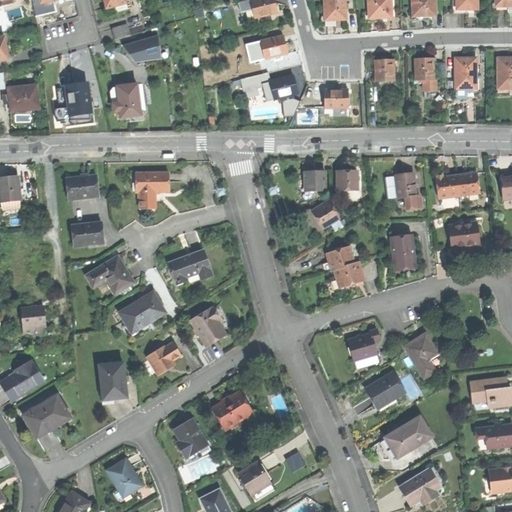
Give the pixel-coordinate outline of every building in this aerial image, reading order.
[(102,0),(105,9),(116,6),(125,4),(126,4),(125,0),(102,0)] [(240,12),(246,11),(252,9),(249,0),(248,0),(238,3),(240,12)] [(249,0),(252,9),(255,18),(277,12),(275,2),(274,0),(249,0)] [(324,0),(325,19),(333,19),(346,18),(345,0),(324,0)] [(367,0),(368,11),(368,17),(384,17),(392,17),(391,0),(367,0)] [(412,0),(412,9),(412,15),(428,15),(436,15),(435,0),(412,0)] [(476,13),(476,8),(457,8),(456,0),(453,0),(454,13),(466,13),(476,13)] [(477,0),(456,0),(457,8),(476,8),(478,8),(477,0)] [(511,4),(495,5),(495,0),(492,0),(492,9),(507,9),(511,8),(511,4)] [(25,3),(28,16),(35,14),(34,12),(33,6),(31,1),(25,3)] [(43,3),(40,4),(33,6),(34,12),(45,9),(43,3)] [(248,20),(255,18),(252,9),(246,11),(248,20)] [(429,19),(428,15),(412,15),(412,9),(409,9),(409,20),(420,20),(429,19)] [(384,21),(384,17),(368,17),(368,11),(364,11),(365,22),(376,21),(384,21)] [(111,29),(114,40),(130,35),(127,25),(111,29)] [(159,35),(122,46),(136,63),(162,59),(159,35)] [(261,41),(265,58),(288,53),(285,44),(283,35),(261,41)] [(0,37),(0,60),(9,60),(7,47),(6,36),(0,37)] [(257,60),(265,58),(261,41),(253,43),(257,60)] [(498,57),(498,87),(511,87),(511,56),(507,57),(498,57)] [(415,58),(416,80),(434,80),(433,58),(423,58),(415,58)] [(465,58),(455,58),(455,88),(477,88),(477,68),(477,58),(465,58)] [(383,59),(375,59),(376,81),(394,81),(393,59),(383,59)] [(481,68),(477,68),(477,88),(455,88),(455,92),(481,92),(481,68)] [(273,89),(275,98),(298,92),(295,83),(293,75),(271,81),(273,89)] [(25,111),(41,109),(38,83),(8,86),(9,95),(4,95),(5,103),(10,103),(11,112),(25,111)] [(127,85),(117,87),(120,103),(121,111),(121,117),(130,116),(141,115),(138,84),(127,85)] [(75,86),(66,87),(68,103),(70,116),(70,118),(90,115),(88,102),(85,85),(75,86)] [(267,100),(275,98),(273,89),(264,91),(267,100)] [(324,90),(325,108),(349,108),(348,89),(336,90),(324,90)] [(93,102),(88,102),(90,115),(70,118),(72,126),(94,123),(92,108),(94,107),(93,102)] [(56,118),(70,116),(68,103),(55,105),(56,118)] [(338,172),(339,191),(359,191),(358,171),(347,171),(338,172)] [(136,173),(137,192),(140,192),(140,206),(156,205),(156,192),(170,192),(170,172),(136,173)] [(315,172),(306,172),(306,192),(326,192),(326,172),(315,172)] [(395,175),(397,198),(406,197),(407,208),(422,207),(420,196),(417,196),(415,173),(405,174),(395,175)] [(466,175),(457,176),(459,196),(480,193),(477,173),(466,175)] [(72,199),(99,196),(97,175),(84,176),(69,178),(72,199)] [(0,177),(0,197),(0,202),(21,200),(20,189),(19,182),(18,176),(7,177),(0,177)] [(436,179),(439,199),(459,196),(457,176),(448,177),(444,178),(438,179),(436,179)] [(501,186),(503,199),(511,198),(511,176),(502,177),(503,186),(501,186)] [(317,220),(323,229),(340,218),(330,201),(312,213),(317,220)] [(452,221),(453,226),(477,223),(477,218),(452,221)] [(78,246),(105,243),(104,233),(102,222),(75,225),(78,246)] [(449,227),(452,248),(465,246),(480,244),(477,223),(453,226),(449,227)] [(412,235),(390,237),(392,253),(394,253),(396,267),(415,266),(412,235)] [(326,253),(331,270),(334,269),(339,288),(352,284),(363,281),(358,263),(354,264),(349,247),(326,253)] [(178,259),(167,263),(175,282),(186,278),(186,276),(197,272),(200,281),(213,277),(203,249),(192,254),(191,252),(185,254),(186,256),(178,259)] [(416,269),(415,266),(396,267),(394,253),(392,253),(394,271),(405,270),(416,269)] [(126,267),(118,254),(85,275),(93,288),(106,280),(115,295),(136,282),(126,267)] [(188,282),(186,278),(175,282),(176,286),(188,282)] [(149,295),(119,313),(126,323),(130,320),(136,331),(165,313),(153,293),(149,295)] [(22,308),(24,333),(42,331),(41,326),(47,326),(44,306),(34,307),(22,308)] [(190,321),(207,347),(215,341),(226,335),(217,321),(220,319),(214,309),(211,311),(210,309),(190,321)] [(132,333),(136,331),(130,320),(126,323),(132,333)] [(369,333),(370,335),(373,343),(380,341),(376,330),(369,333)] [(359,339),(348,342),(354,362),(377,355),(373,343),(370,335),(359,339)] [(405,347),(424,380),(436,373),(428,360),(437,355),(426,335),(414,342),(405,347)] [(142,358),(152,376),(160,371),(169,366),(167,362),(175,358),(168,345),(160,350),(159,348),(142,358)] [(379,362),(377,355),(354,362),(356,369),(379,362)] [(6,392),(11,400),(44,382),(32,361),(15,370),(17,374),(1,383),(6,392)] [(99,365),(102,399),(113,398),(125,397),(122,363),(99,365)] [(371,398),(376,406),(393,395),(395,399),(404,393),(392,374),(366,390),(371,398)] [(507,380),(470,384),(472,404),(494,401),(495,409),(511,407),(511,393),(511,389),(508,389),(507,380)] [(225,401),(212,409),(225,429),(244,417),(246,416),(245,414),(251,410),(239,392),(225,401)] [(378,409),(395,399),(393,395),(376,406),(378,409)] [(29,427),(35,439),(70,420),(57,396),(22,415),(29,427)] [(473,412),(495,409),(494,401),(472,404),(473,412)] [(255,417),(251,410),(245,414),(246,416),(244,417),(247,422),(255,417)] [(183,453),(186,458),(199,450),(208,445),(192,419),(173,431),(180,441),(183,447),(180,449),(183,453)] [(396,457),(397,458),(430,438),(419,419),(407,426),(406,424),(394,431),(395,433),(385,439),(396,457)] [(486,439),(488,450),(511,446),(511,425),(485,429),(486,439)] [(479,440),(486,439),(485,429),(477,430),(479,440)] [(389,461),(396,457),(385,439),(371,447),(375,454),(379,459),(389,461)] [(211,450),(208,445),(199,450),(202,455),(211,450)] [(298,451),(285,459),(293,472),(306,464),(298,451)] [(107,470),(124,497),(142,486),(133,472),(125,459),(107,470)] [(238,474),(251,495),(270,483),(263,472),(257,462),(238,474)] [(511,467),(490,470),(491,480),(495,480),(497,493),(511,491),(511,467)] [(404,497),(410,507),(419,501),(422,506),(438,496),(435,492),(439,489),(428,470),(398,488),(404,497)] [(230,511),(218,489),(200,498),(205,510),(206,511),(230,511)] [(60,511),(84,511),(90,504),(73,493),(62,509),(60,511)]
